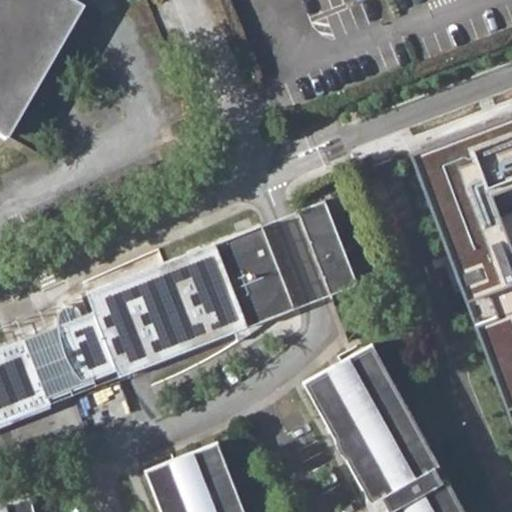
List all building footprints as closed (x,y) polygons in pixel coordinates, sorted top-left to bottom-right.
[(77,3),(71,0),(0,0),(0,135),(7,139),(84,8),(77,3)] [(511,111),(405,153),(511,436),(511,111)] [(326,287),(328,294),(355,284),(324,201),(296,211),(297,214),(326,287)] [(0,424),(49,405),(47,398),(64,391),(115,372),(118,378),(294,310),(260,226),(85,294),(92,312),(80,317),(78,312),(74,308),(70,306),(63,306),(59,309),(56,315),(55,326),(18,341),(4,345),(0,346),(0,424)] [(464,511),(371,345),(303,383),(333,438),(334,442),(336,449),(339,453),(342,457),(346,460),(369,503),(380,497),(383,503),(388,511),(386,511),(464,511)] [(243,511),(216,443),(145,470),(160,511),(243,511)] [(33,511),(30,499),(0,505),(0,511),(33,511)]
